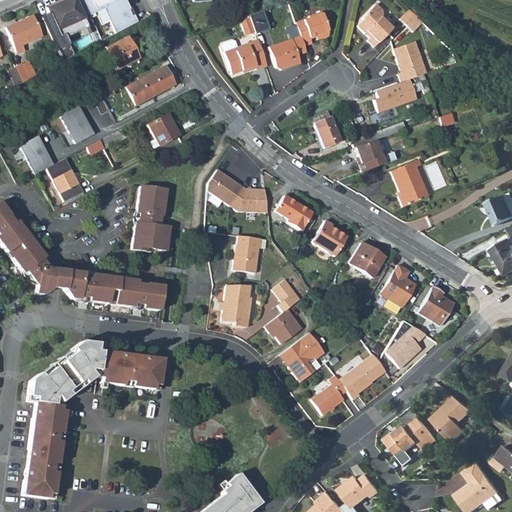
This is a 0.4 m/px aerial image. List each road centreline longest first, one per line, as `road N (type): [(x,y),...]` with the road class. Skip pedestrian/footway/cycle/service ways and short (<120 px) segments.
road 1 (tertiary): [(245,133),(318,192),(504,303)]
road 2 (residential): [(357,430),(504,303)]
road 3 (residential): [(183,338),(243,354),(323,457)]
road 4 (residential): [(24,323),(54,317),(183,338)]
road 5 (tertiary): [(157,0),(194,70),(245,133)]
road 6 (residential): [(24,323),(14,344),(2,444)]
